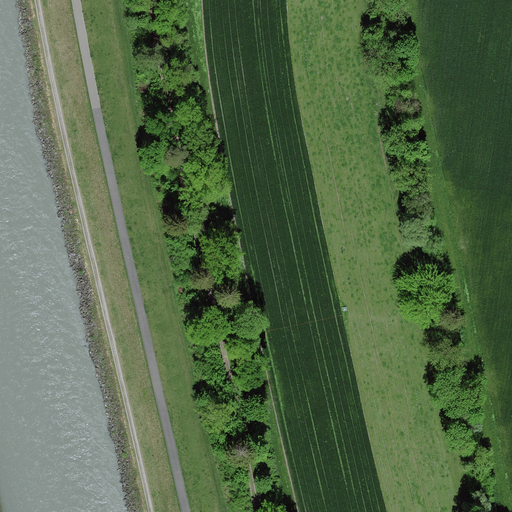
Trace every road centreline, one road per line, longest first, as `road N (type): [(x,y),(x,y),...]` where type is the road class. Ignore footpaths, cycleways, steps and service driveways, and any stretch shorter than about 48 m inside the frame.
road 1 (track): [(154,511),(41,0)]
road 2 (track): [(258,511),(148,0)]
